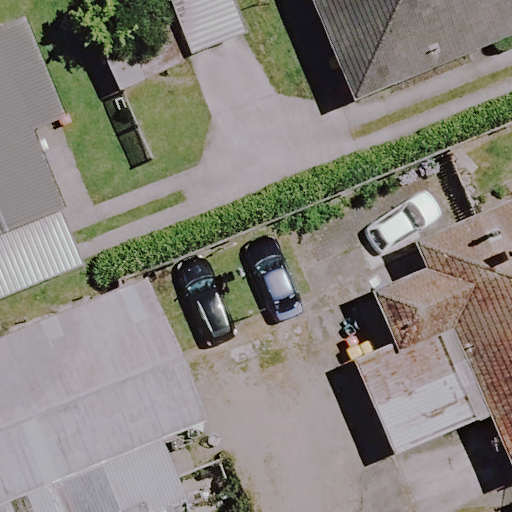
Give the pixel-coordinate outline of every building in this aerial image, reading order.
[(233,43),(215,0),(155,0),(181,64),(233,43)] [(511,0),(295,0),(341,109),(511,38),(511,0)] [(13,39),(0,43),(0,304),(68,279),(9,123),(40,111),(13,39)] [(511,206),(361,269),(386,328),(334,349),(361,415),(382,465),(477,426),(503,487),(511,483),(511,206)] [(172,511),(168,502),(145,446),(187,428),(130,290),(0,344),(0,511),(172,511)]
